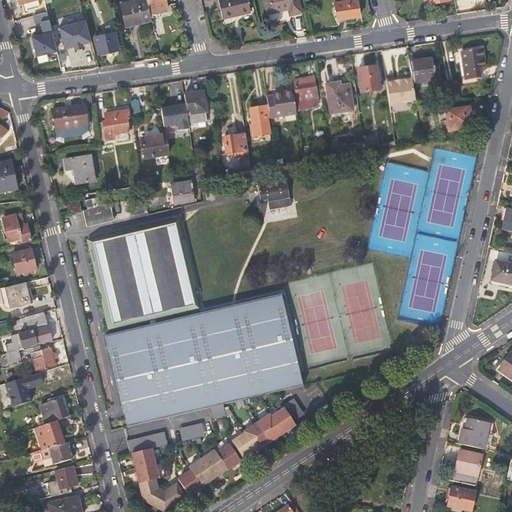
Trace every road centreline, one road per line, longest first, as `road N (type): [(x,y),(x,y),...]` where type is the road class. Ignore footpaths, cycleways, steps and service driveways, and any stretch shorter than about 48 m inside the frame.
road 1 (residential): [(17,91),(117,511)]
road 2 (residential): [(511,71),(449,363)]
road 3 (secondary): [(449,363),(225,511)]
road 4 (residential): [(204,64),(391,36)]
road 5 (residential): [(17,91),(204,64)]
road 6 (residential): [(449,363),(415,511)]
road 7 (residential): [(391,36),(511,18)]
